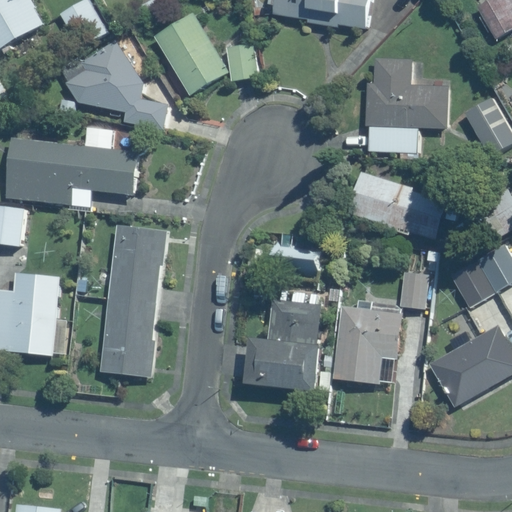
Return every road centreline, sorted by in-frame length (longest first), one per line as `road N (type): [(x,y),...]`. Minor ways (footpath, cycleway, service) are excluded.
road 1 (residential): [(193,446),(477,480),(511,477)]
road 2 (residential): [(193,446),(215,249),(230,198),(278,150)]
road 3 (residential): [(0,425),(193,446)]
